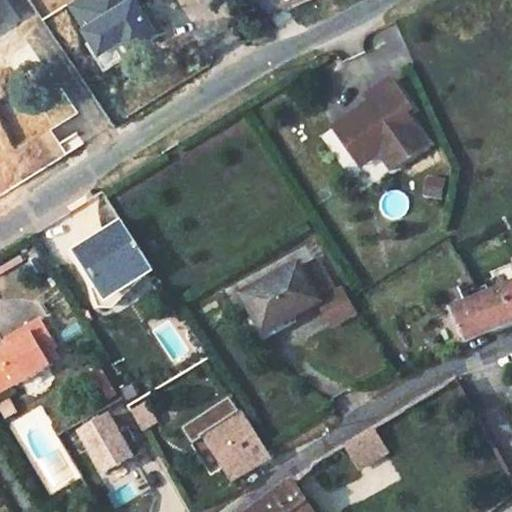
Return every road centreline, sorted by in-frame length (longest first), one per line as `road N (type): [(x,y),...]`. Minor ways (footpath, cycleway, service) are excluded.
road 1 (residential): [(379,0),(204,97),(0,235)]
road 2 (residential): [(511,342),(469,356),(242,511)]
